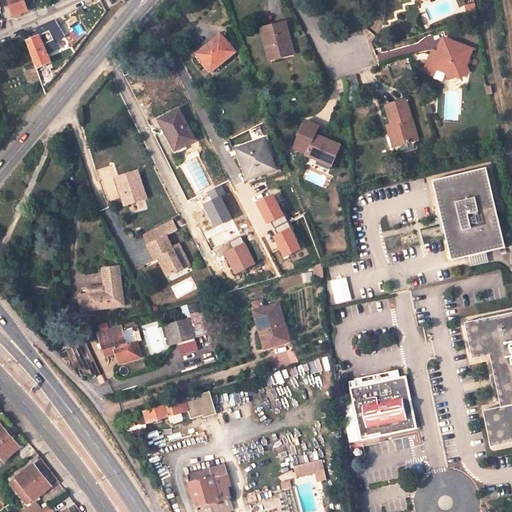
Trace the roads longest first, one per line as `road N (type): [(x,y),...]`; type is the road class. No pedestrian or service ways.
road 1 (tertiary): [(2,169),(140,0)]
road 2 (unknown): [(100,49),(163,191),(175,201),(217,187)]
road 3 (primary): [(0,387),(102,511)]
road 4 (primary): [(84,431),(0,311)]
road 5 (primary): [(84,431),(0,335)]
